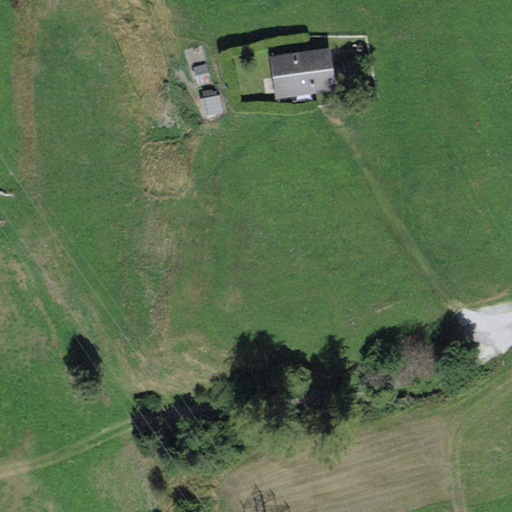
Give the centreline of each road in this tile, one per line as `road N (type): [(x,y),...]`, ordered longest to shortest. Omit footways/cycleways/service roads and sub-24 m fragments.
road 1 (track): [(501,327),(478,368),(444,385),(212,407),(0,475)]
road 2 (track): [(501,327),(452,311),(326,111)]
